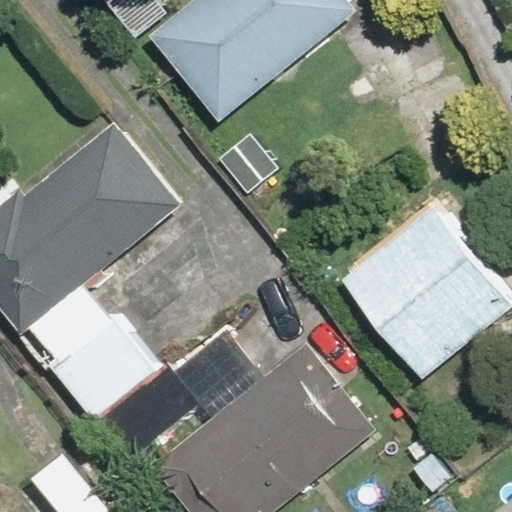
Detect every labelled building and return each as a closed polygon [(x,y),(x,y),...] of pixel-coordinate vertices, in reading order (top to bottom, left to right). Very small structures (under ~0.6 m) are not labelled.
[(115,0),(150,42),(179,18),(163,0),(115,0)] [(213,0),(170,34),(239,123),(396,0),(213,0)] [(0,286),(42,338),(50,332),(78,367),(132,320),(102,283),(209,196),(143,115),(46,193),(41,187),(20,204),(2,181),(0,183),(0,286)] [(262,131),(232,159),(264,194),(294,167),(262,131)] [(511,278),(451,204),(358,280),(441,382),(511,324),(511,278)] [(245,334),(195,375),(225,418),(166,465),(203,511),(295,511),(395,431),(377,408),(393,395),(368,364),(354,375),(327,341),(281,378),(245,334)] [(127,511),(73,446),(16,493),(31,511),(127,511)]
